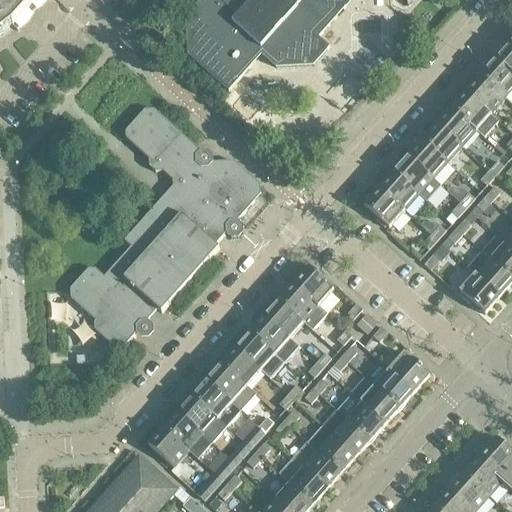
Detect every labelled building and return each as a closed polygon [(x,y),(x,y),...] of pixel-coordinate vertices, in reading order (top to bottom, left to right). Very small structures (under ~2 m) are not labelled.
[(0,0),(0,37),(6,32),(12,27),(13,28),(38,0),(0,0)] [(206,0),(204,2),(202,1),(186,19),(188,56),(229,93),(251,67),(248,65),(259,53),(276,69),(313,67),(330,48),(319,39),(353,0),(206,0)] [(511,48),(509,46),(495,62),(511,77),(511,48)] [(511,93),(511,77),(495,62),(480,78),(505,101),(511,93)] [(505,101),(480,78),(466,94),(491,117),(505,101)] [(491,117),(466,94),(451,110),(476,133),(484,139),(498,123),(491,117)] [(476,133),(451,110),(437,127),(462,149),(476,133)] [(207,152),(200,152),(154,111),(145,112),(126,133),(126,140),(149,160),(149,168),(156,173),(163,173),(172,181),(173,189),(124,243),(131,249),(105,279),(95,271),(88,271),(70,291),(71,300),(96,322),(94,324),(95,332),(115,349),(124,349),(136,335),(141,340),(149,339),(154,334),(153,327),(148,322),(158,311),(162,314),(219,250),(215,247),(226,235),(231,240),(238,239),(243,234),(243,227),(237,222),(261,196),(260,187),(234,163),(213,164),(213,156),(207,152)] [(462,149),(437,127),(422,143),(448,165),(462,149)] [(448,165),(422,143),(408,159),(433,181),(448,165)] [(433,181),(408,159),(394,175),(419,197),(433,181)] [(495,179),(504,169),(497,163),(488,173),(495,179)] [(495,179),(488,173),(480,182),(487,188),(495,179)] [(419,197),(394,175),(379,191),(404,214),(419,197)] [(485,199),(492,205),(500,195),(494,189),(485,199)] [(404,214),(379,191),(364,208),(389,230),(404,214)] [(466,211),(475,201),(468,195),(459,205),(466,211)] [(477,208),(483,214),(487,218),(489,216),(490,218),(495,212),(490,207),(492,205),(485,199),(477,208)] [(466,211),(459,205),(451,214),(458,220),(466,211)] [(471,227),(465,221),(456,231),(463,237),(471,227)] [(437,243),(446,233),(439,227),(431,237),(437,243)] [(463,237),(456,231),(448,240),(454,246),(463,237)] [(437,243),(431,237),(422,246),(429,252),(437,243)] [(511,251),(504,245),(497,238),(482,254),(511,281),(511,251)] [(511,285),(511,281),(482,254),(468,270),(475,277),(500,299),(511,285)] [(439,263),(433,257),(424,267),(430,273),(439,263)] [(309,269),(294,286),(319,309),(334,292),(309,269)] [(500,299),(475,277),(460,293),(485,316),(500,299)] [(319,309),(294,286),(279,302),(305,325),(319,309)] [(305,325),(279,302),(265,318),(290,341),(305,325)] [(362,312),(356,306),(347,316),(354,322),(362,312)] [(366,316),(356,327),(367,336),(377,325),(366,316)] [(290,341),(265,318),(251,334),(276,357),(285,365),(299,349),(290,341)] [(381,329),(373,338),(379,344),(388,335),(381,329)] [(337,342),(343,348),(352,338),(345,332),(337,342)] [(276,357),(251,334),(236,351),(261,373),(276,357)] [(357,355),(351,349),(342,358),(349,364),(357,355)] [(261,373),(236,351),(222,367),(247,389),(261,373)] [(323,370),(331,361),(325,355),(317,365),(323,370)] [(405,355),(390,372),(415,394),(430,378),(405,355)] [(349,364),(342,358),(334,368),(340,374),(349,364)] [(323,370),(317,365),(308,374),(314,380),(323,370)] [(247,389),(222,367),(207,383),(241,413),(256,397),(247,389)] [(390,372),(375,388),(400,410),(415,394),(390,372)] [(313,391),(320,397),(328,387),(322,381),(313,391)] [(241,413),(207,383),(193,399),(227,429),(241,413)] [(288,397),(294,403),(302,394),(296,388),(288,397)] [(375,388),(361,404),(386,427),(400,410),(375,388)] [(313,391),(305,400),(311,406),(320,397),(313,391)] [(279,407),(285,413),(294,403),(288,397),(279,407)] [(193,399),(178,415),(212,445),(227,429),(193,399)] [(361,404),(346,420),(371,443),(386,427),(361,404)] [(371,443),(346,420),(337,412),(323,428),(357,459),(371,443)] [(284,423),(291,429),(299,420),(292,414),(284,423)] [(212,445),(178,415),(164,431),(189,454),(198,462),(212,445)] [(265,435),(274,426),(267,420),(259,429),(265,435)] [(284,423),(275,433),(282,439),(291,429),(284,423)] [(342,475),(357,459),(323,428),(308,444),(342,475)] [(265,435),(259,429),(250,439),(257,445),(265,435)] [(189,454),(164,431),(149,448),(174,470),(189,454)] [(477,461),(477,462),(497,479),(511,462),(511,454),(496,440),(477,461)] [(328,491),(342,475),(308,444),(294,461),(303,469),(328,491)] [(255,455),(262,461),(270,452),(264,446),(255,455)] [(237,467),(245,458),(238,452),(230,461),(237,467)] [(255,455),(247,465),(253,471),(262,461),(255,455)] [(157,511),(176,492),(140,460),(92,511),(157,511)] [(237,467),(230,461),(221,471),(228,477),(237,467)] [(288,485),(314,507),(328,491),(303,469),(294,461),(279,477),(288,485)] [(497,479),(477,462),(463,478),(488,500),(502,484),(497,479)] [(511,462),(497,479),(502,484),(511,492),(511,462)] [(241,484),(235,478),(226,487),(233,493),(241,484)] [(477,511),(488,500),(463,478),(449,494),(469,511),(477,511)] [(288,485),(274,501),(286,511),(309,511),(314,507),(288,485)] [(233,493),(226,487),(218,497),(224,503),(233,493)] [(206,488),(198,497),(204,503),(213,494),(206,488)] [(469,511),(449,494),(435,510),(436,511),(469,511)] [(183,508),(186,511),(204,511),(190,499),(183,508)] [(286,511),(274,501),(264,511),(286,511)]
